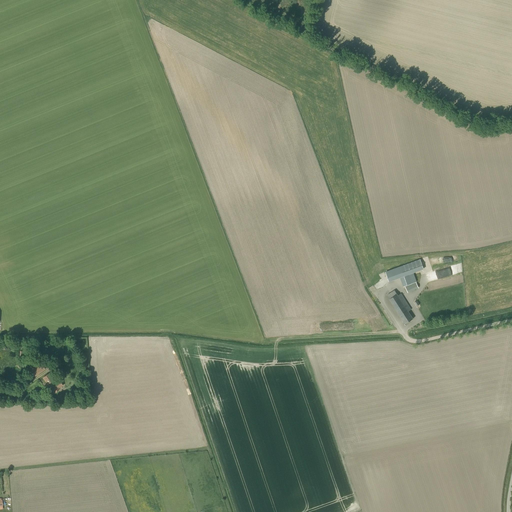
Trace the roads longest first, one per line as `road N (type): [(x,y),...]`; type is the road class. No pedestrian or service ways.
road 1 (track): [(0,468),(207,448),(229,511)]
road 2 (track): [(288,94),(308,218),(370,286)]
road 3 (track): [(268,342),(402,331)]
